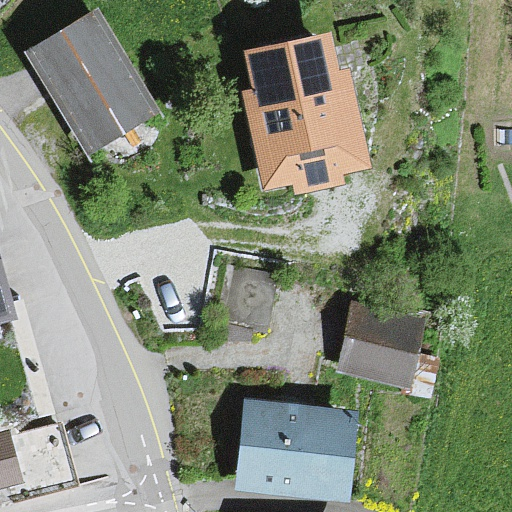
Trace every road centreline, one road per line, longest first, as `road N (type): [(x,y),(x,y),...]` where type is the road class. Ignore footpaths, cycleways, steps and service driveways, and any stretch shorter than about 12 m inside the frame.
road 1 (residential): [(0,142),(80,310),(139,506)]
road 2 (residential): [(139,506),(274,497),(321,511)]
